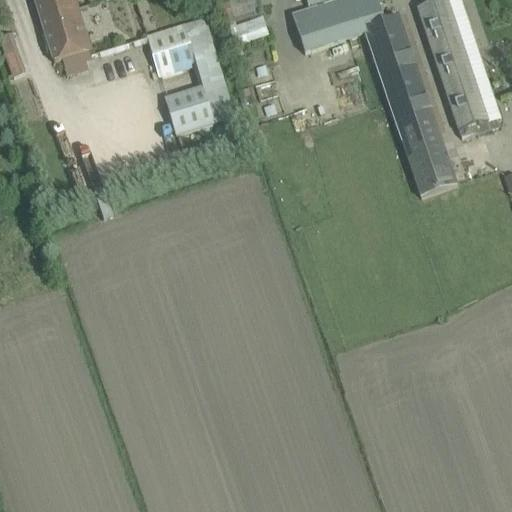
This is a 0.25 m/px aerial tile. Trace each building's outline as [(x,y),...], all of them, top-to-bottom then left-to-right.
[(62,16),(77,12),(73,0),(34,0),(39,16),(60,9),(62,16)] [(236,26),(233,27),(241,48),(274,36),(259,0),(228,0),(227,1),(236,26)] [(352,0),(348,1),(347,0),(305,0),(310,13),(291,19),(305,58),(366,37),(364,31),(384,24),(376,0),(352,0)] [(448,4),(419,14),(461,139),(475,135),(477,139),(500,131),(497,123),(488,126),(470,74),(468,65),(480,61),(460,0),(448,4)] [(91,55),(77,12),(62,16),(60,9),(39,16),(55,66),(91,55)] [(384,24),(364,31),(366,37),(395,124),(431,112),(399,19),(384,24)] [(159,80),(197,69),(184,29),(146,40),(159,80)] [(25,75),(14,79),(18,90),(29,86),(25,75)] [(176,139),(213,127),(202,91),(165,103),(176,139)] [(456,189),(431,112),(395,124),(420,201),(456,189)]
